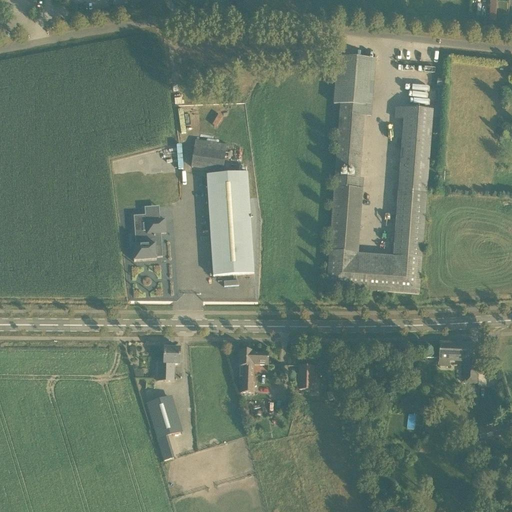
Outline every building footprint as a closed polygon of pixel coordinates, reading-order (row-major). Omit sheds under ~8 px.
[(368,61),(375,61),(337,58),(334,105),(340,105),(329,253),(327,289),(418,295),(432,112),(396,109),(395,119),(403,120),(398,194),(394,247),(393,257),(357,255),(358,245),(363,180),(359,180),(365,118),(364,117),(368,61)] [(214,277),(254,274),(247,175),(207,178),(214,277)] [(165,221),(160,222),(145,223),(146,236),(135,237),(135,248),(133,248),(134,263),(156,261),(156,259),(162,258),(161,245),(155,245),(154,235),(161,235),(166,234),(165,221)] [(478,362),(471,361),(471,346),(440,345),(440,360),(439,362),(449,363),(458,364),(458,361),(465,361),(464,384),(477,385),(478,362)] [(180,350),(164,350),(164,356),(152,355),(152,370),(163,371),(164,365),(179,365),(180,350)] [(268,367),(268,366),(269,354),(253,354),(253,352),(240,352),(239,368),(244,368),(244,385),(242,385),(242,394),(255,394),(255,384),(253,384),(254,366),(268,367)] [(314,367),(300,367),(299,374),(296,374),(296,391),(299,391),(308,391),(313,391),(314,367)] [(149,402),(159,437),(180,430),(170,395),(149,402)] [(480,441),(506,435),(502,420),(476,426),(480,441)]
